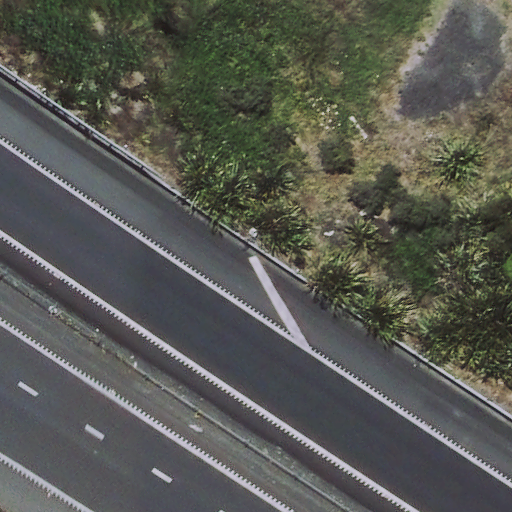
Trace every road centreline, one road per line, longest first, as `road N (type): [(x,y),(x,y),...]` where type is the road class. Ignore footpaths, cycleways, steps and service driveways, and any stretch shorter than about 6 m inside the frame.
road 1 (motorway): [(0,146),(511,509)]
road 2 (motorway): [(183,511),(0,387)]
